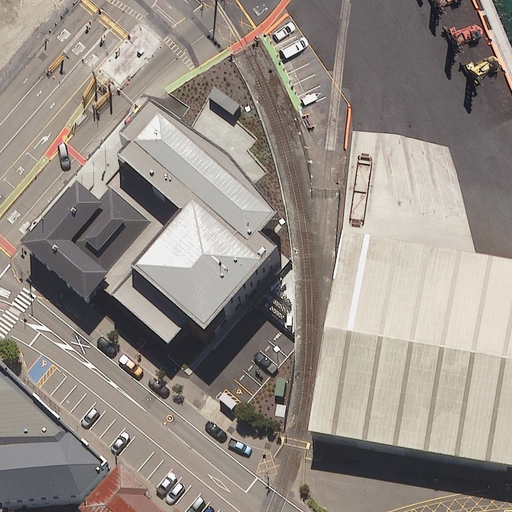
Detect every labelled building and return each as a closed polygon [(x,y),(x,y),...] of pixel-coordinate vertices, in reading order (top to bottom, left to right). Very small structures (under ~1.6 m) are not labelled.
[(0,0),(0,71),(63,0),(0,0)] [(144,61),(126,46),(110,66),(128,81),(144,61)] [(177,208),(100,296),(167,354),(185,334),(211,356),(255,305),(293,262),(257,231),(275,211),(228,151),(149,102),(120,135),(128,142),(116,155),(177,208)] [(89,303),(156,226),(145,218),(150,213),(140,204),(135,209),(116,192),(108,200),(103,195),(101,198),(90,188),(88,191),(81,184),(26,248),(33,253),(89,303)] [(511,260),(423,245),(345,232),(309,439),(392,453),(511,473),(511,260)] [(0,511),(0,499),(75,491),(105,459),(0,359),(0,511)] [(181,511),(168,501),(161,509),(138,489),(143,483),(112,457),(70,505),(78,511),(181,511)]
